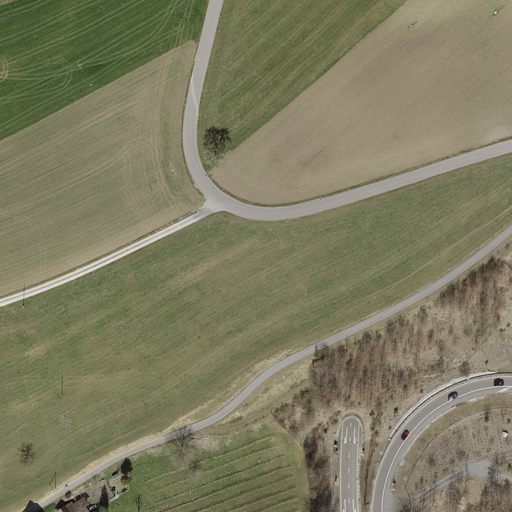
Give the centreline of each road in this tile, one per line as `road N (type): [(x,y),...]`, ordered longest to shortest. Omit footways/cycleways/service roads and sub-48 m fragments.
road 1 (track): [(26,511),(138,447),(225,411),(281,363),(387,310),(511,227)]
road 2 (motorway): [(280,20),(354,202),(361,275),(349,511)]
road 3 (motorway): [(280,20),(511,285)]
road 4 (track): [(0,302),(221,200)]
road 5 (motorway): [(511,180),(354,0)]
road 6 (motorway): [(376,511),(391,454),(417,418),(459,391),(511,381)]
road 7 (track): [(377,511),(409,504),(482,461),(511,456)]
